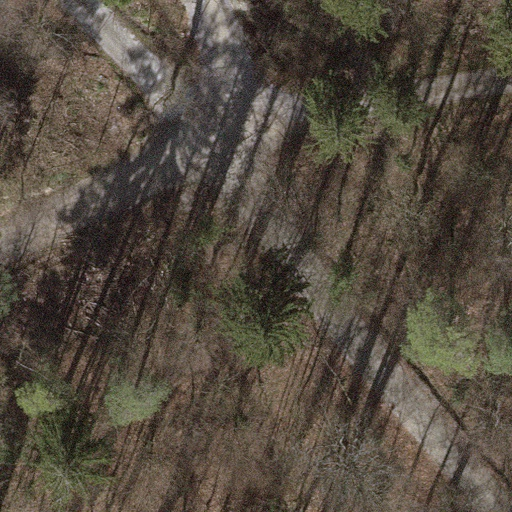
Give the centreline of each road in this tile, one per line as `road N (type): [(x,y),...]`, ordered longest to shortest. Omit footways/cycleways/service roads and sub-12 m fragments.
road 1 (track): [(498,511),(228,143),(202,0)]
road 2 (track): [(511,79),(228,143)]
road 3 (track): [(0,256),(228,143)]
road 4 (track): [(91,0),(228,143)]
